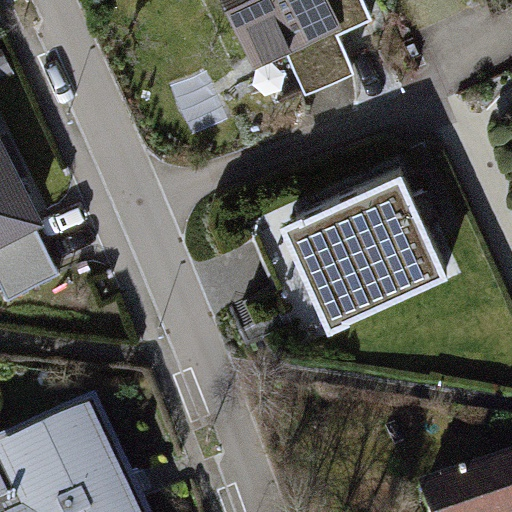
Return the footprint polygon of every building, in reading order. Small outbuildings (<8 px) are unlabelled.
[(289,43),(307,85),(350,66),(333,27),(367,12),(361,0),(228,0),(254,58),(289,43)] [(0,118),(0,281),(8,301),(65,274),(0,118)] [(398,160),(279,213),(326,318),(445,266),(398,160)] [(149,511),(99,404),(0,449),(0,476),(11,499),(0,504),(0,511),(149,511)] [(511,511),(511,482),(439,511),(511,511)]
